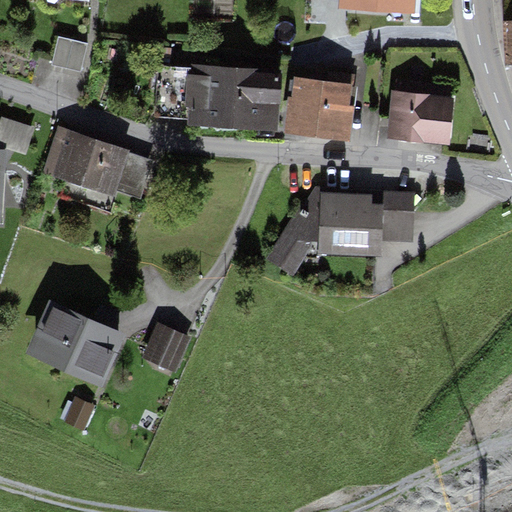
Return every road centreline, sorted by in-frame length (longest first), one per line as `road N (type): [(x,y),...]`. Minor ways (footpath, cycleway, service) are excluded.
road 1 (residential): [(511,180),(361,155),(183,143),(0,87)]
road 2 (secondary): [(511,135),(473,0)]
